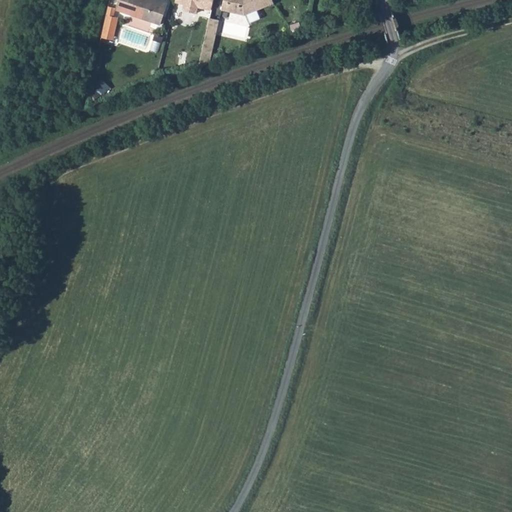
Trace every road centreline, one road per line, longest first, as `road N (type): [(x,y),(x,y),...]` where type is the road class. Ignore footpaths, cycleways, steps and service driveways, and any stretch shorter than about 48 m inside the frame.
road 1 (unclassified): [(385,0),(394,59),(355,125),(288,380),(235,511)]
road 2 (track): [(394,59),(121,146),(0,201)]
